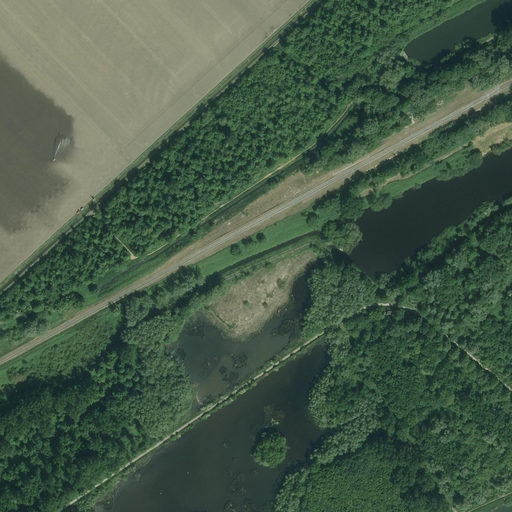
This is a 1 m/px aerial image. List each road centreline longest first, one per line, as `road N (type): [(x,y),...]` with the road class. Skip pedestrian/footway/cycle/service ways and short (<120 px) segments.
road 1 (track): [(511,201),(486,215),(391,304)]
road 2 (unknown): [(511,53),(393,134)]
